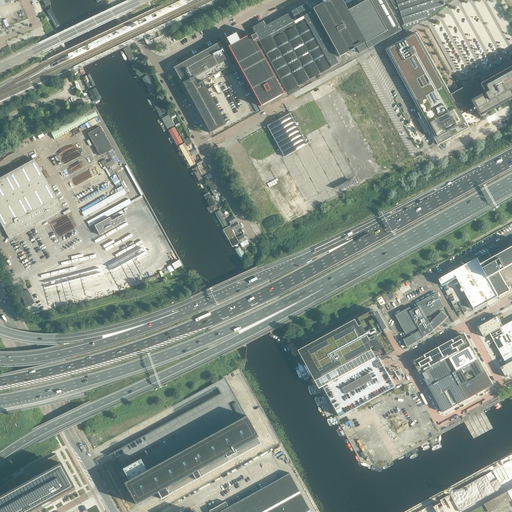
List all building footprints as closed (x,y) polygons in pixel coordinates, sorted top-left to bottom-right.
[(0,0),(0,30),(1,30),(0,29),(0,27),(0,22),(2,21),(1,18),(2,18),(0,18),(0,6),(14,0),(0,0)] [(47,0),(42,0),(47,11),(52,9),(47,0)] [(342,6),(338,0),(325,0),(315,6),(312,8),(339,57),(343,54),(353,49),(354,51),(361,47),(363,51),(368,48),(368,49),(401,30),(384,0),(353,0),(352,1),(342,6)] [(405,31),(413,27),(426,20),(445,5),(443,0),(389,0),(390,1),(397,13),(399,12),(404,25),(402,26),(405,31)] [(263,49),(289,95),(300,89),(298,86),(301,84),(331,67),(338,63),(306,4),(297,8),(294,10),(291,12),(287,14),(285,15),(284,16),(283,16),(280,18),(276,20),(273,22),(272,22),(271,23),(269,24),(265,26),(263,21),(251,28),(254,32),(263,49)] [(50,11),(45,14),(53,28),(58,25),(50,11)] [(478,117),(490,111),(486,104),(489,103),(484,93),(477,97),(477,99),(460,108),(454,97),(452,98),(416,33),(377,54),(417,127),(425,122),(438,145),(468,128),(462,117),(475,110),(478,117)] [(230,57),(234,64),(256,103),(251,105),(255,114),(260,111),(284,98),(289,95),(263,49),(260,51),(258,49),(259,48),(258,47),(257,47),(250,35),(239,41),(235,34),(224,40),(228,47),(233,56),(230,57)] [(202,81),(234,64),(230,57),(222,42),(220,43),(219,43),(214,45),(214,46),(174,68),(208,129),(207,129),(210,133),(226,124),(202,81)] [(128,46),(122,49),(130,64),(136,61),(128,46)] [(137,63),(130,66),(138,78),(144,75),(137,63)] [(511,66),(507,69),(500,73),(493,77),(493,76),(493,77),(486,81),(486,80),(479,84),(484,93),(489,103),(486,104),(490,111),(511,98),(511,66)] [(88,74),(81,78),(87,88),(94,85),(88,74)] [(147,75),(139,79),(148,97),(156,93),(147,75)] [(94,88),(88,91),(94,101),(100,98),(94,88)] [(158,95),(150,100),(159,117),(168,112),(158,95)] [(82,100),(75,104),(77,108),(84,104),(82,100)] [(98,116),(92,106),(49,130),(55,140),(98,116)] [(168,114),(161,118),(167,129),(174,125),(168,114)] [(31,126),(30,125),(27,126),(30,133),(33,131),(32,129),(35,127),(34,125),(31,126)] [(112,149),(100,127),(88,133),(100,156),(112,149)] [(175,127),(168,131),(177,146),(183,143),(175,127)] [(177,147),(183,158),(190,153),(190,152),(184,143),(177,147)] [(120,161),(114,148),(108,151),(113,159),(105,163),(107,168),(120,161)] [(190,153),(183,158),(188,168),(196,164),(192,156),(190,153)] [(62,210),(34,159),(0,178),(0,222),(9,239),(62,210)] [(196,167),(192,170),(200,184),(204,182),(196,167)] [(212,179),(208,181),(209,184),(208,185),(212,192),(219,188),(217,186),(217,187),(212,179)] [(124,189),(82,211),(84,216),(127,193),(124,189)] [(207,194),(204,195),(213,211),(218,209),(210,194),(208,195),(207,194)] [(130,199),(87,220),(89,225),(133,205),(130,199)] [(112,216),(114,219),(124,213),(122,210),(112,216)] [(227,226),(219,210),(215,213),(223,228),(227,226)] [(109,217),(94,225),(99,235),(126,220),(122,214),(111,220),(109,217)] [(229,226),(224,229),(232,244),(237,241),(229,226)] [(243,235),(237,238),(240,243),(245,240),(243,235)] [(511,239),(477,258),(493,288),(500,284),(501,287),(506,284),(499,272),(511,264),(511,239)] [(239,247),(235,249),(242,262),(246,260),(243,254),(244,253),(242,251),(241,252),(239,247)] [(477,258),(439,279),(443,286),(457,278),(470,302),(474,310),(480,307),(480,306),(485,304),(488,302),(498,296),(493,288),(477,258)] [(172,263),(174,269),(182,266),(180,260),(172,263)] [(500,284),(493,288),(498,296),(504,293),(510,290),(509,290),(511,288),(511,264),(499,272),(506,284),(501,287),(500,284)] [(27,290),(20,294),(27,307),(35,303),(27,290)] [(386,293),(382,296),(386,303),(390,300),(386,293)] [(436,293),(416,304),(419,309),(413,312),(410,307),(395,315),(406,335),(420,327),(422,330),(404,339),(407,345),(415,341),(425,334),(432,331),(432,330),(443,320),(447,316),(442,312),(434,320),(431,314),(444,307),(436,293)] [(381,305),(385,302),(382,296),(377,299),(381,305)] [(373,311),(303,349),(340,417),(394,388),(396,387),(395,386),(377,352),(391,345),(391,344),(383,329),(374,312),(373,311)] [(511,321),(503,326),(498,316),(478,327),(484,337),(490,334),(507,364),(501,368),(506,378),(511,374),(511,321)] [(413,361),(413,362),(420,374),(421,373),(446,360),(470,346),(471,346),(471,345),(464,333),(413,361)] [(293,342),(288,345),(294,356),(300,353),(293,342)] [(470,346),(446,360),(453,373),(477,360),(470,346)] [(477,360),(453,373),(460,386),(484,373),(484,372),(482,370),(483,369),(479,363),(477,364),(476,361),(477,360)] [(446,362),(421,375),(429,388),(453,375),(446,362)] [(484,373),(460,386),(467,399),(469,398),(493,385),(486,372),(484,373)] [(453,375),(429,388),(443,413),(458,404),(467,400),(460,387),(453,375)] [(117,460),(112,462),(135,504),(157,492),(160,499),(260,444),(257,438),(258,437),(230,387),(225,390),(220,393),(113,452),(117,460)] [(366,451),(360,454),(362,460),(368,457),(366,451)] [(8,481),(0,487),(0,511),(35,511),(54,502),(62,497),(76,490),(56,454),(8,481)] [(190,511),(310,511),(289,473),(255,492),(228,507),(225,502),(209,511),(194,511),(194,510),(190,511)] [(511,511),(511,498),(509,493),(508,491),(470,511),(511,511)]
